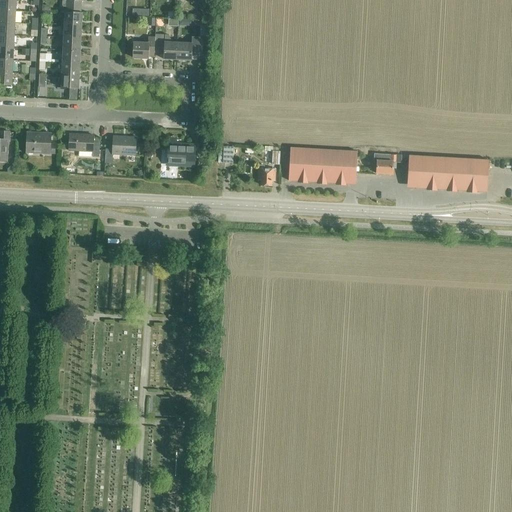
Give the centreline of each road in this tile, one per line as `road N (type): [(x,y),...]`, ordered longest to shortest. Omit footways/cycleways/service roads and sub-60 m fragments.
road 1 (secondary): [(435,217),(0,193)]
road 2 (residential): [(101,116),(176,120),(188,108),(181,80),(103,75)]
